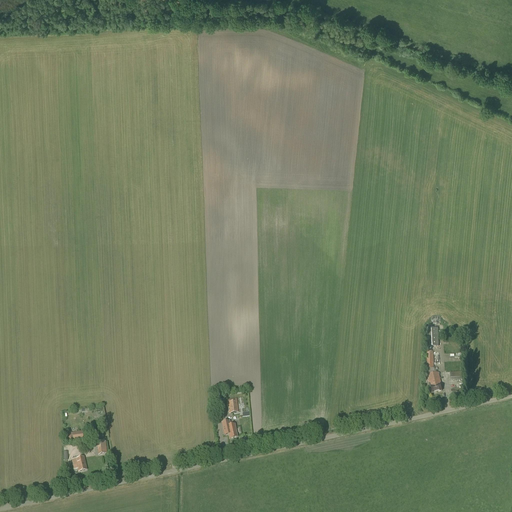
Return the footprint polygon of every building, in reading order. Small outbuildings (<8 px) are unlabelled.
[(438,329),(429,329),(425,329),(426,347),(439,347),(438,329)] [(433,352),(425,352),(426,370),(434,369),(433,352)] [(450,373),(450,381),(464,380),(464,372),(450,373)] [(436,374),(427,376),(431,390),(431,389),(432,394),(442,391),(441,387),(442,387),(438,373),(436,374)] [(229,414),(238,413),(236,399),(228,400),(229,414)] [(221,423),(224,436),(228,435),(229,439),(238,438),(235,424),(231,425),(230,421),(221,423)] [(82,431),(72,433),(67,434),(68,443),(84,441),(82,431)] [(97,437),(97,435),(94,435),(94,436),(90,436),(90,437),(86,438),(86,443),(95,443),(95,440),(103,439),(103,436),(97,437)] [(106,454),(105,442),(98,443),(100,455),(106,454)] [(84,458),(76,459),(77,463),(73,464),(74,469),(78,468),(79,472),(87,470),(84,458)]
